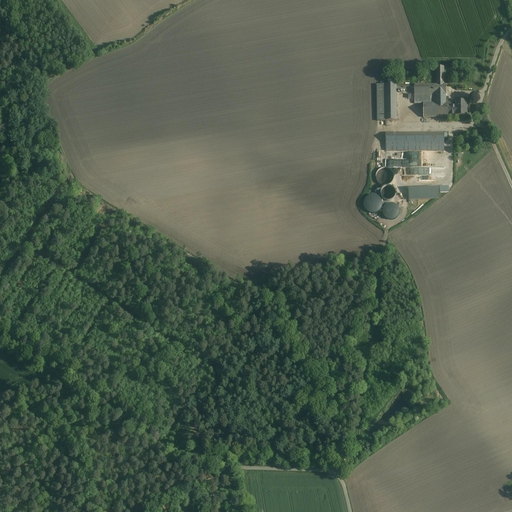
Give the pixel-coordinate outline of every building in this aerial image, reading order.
[(443,67),(437,67),(437,85),(414,85),(414,95),(435,95),(435,103),(423,103),(423,117),(444,117),(446,103),(446,85),(443,85),(443,67)] [(385,121),(385,85),(377,85),(378,121),(385,121)] [(396,90),(396,85),(385,85),(385,121),(396,121),(396,90)] [(435,95),(414,95),(414,104),(423,103),(435,103),(435,95)] [(454,107),(448,107),(448,103),(446,103),(444,117),(444,118),(448,118),(448,115),(456,115),(456,116),(466,116),(466,108),(468,108),(468,102),(466,102),(466,101),(456,101),(456,108),(454,108),(454,107)] [(427,133),(402,133),(402,143),(385,143),(386,151),(444,151),(444,143),(427,143),(427,133)] [(402,133),(385,134),(385,143),(402,143),(402,133)] [(444,133),(427,133),(427,143),(444,143),(444,133)] [(444,166),(441,161),(435,166),(439,170),(444,166)] [(384,167),(382,167),(381,168),(380,168),(379,169),(378,170),(377,171),(376,173),(376,174),(375,175),(375,176),(375,177),(376,178),(376,179),(376,180),(377,181),(378,183),(379,183),(379,184),(380,185),(382,185),(384,186),(385,186),(387,185),(388,185),(389,185),(390,184),(391,183),(392,182),(393,181),(393,180),(394,179),(394,178),(394,177),(394,176),(394,175),(394,174),(394,173),(393,172),(393,171),(392,170),(391,169),(390,169),(390,168),(389,168),(388,167),(386,167),(384,167)] [(409,200),(442,199),(442,193),(452,193),(452,186),(448,186),(448,184),(417,184),(417,189),(409,189),(409,200)] [(390,187),(389,186),(388,186),(387,187),(386,187),(385,187),(384,188),(383,188),(383,189),(382,190),(381,191),(381,192),(381,193),(381,194),(381,195),(381,196),(382,197),(382,198),(383,199),(384,200),(385,200),(386,201),(387,201),(389,201),(390,201),(391,201),(392,200),(393,200),(394,199),(395,198),(395,196),(396,196),(396,195),(396,194),(396,192),(395,191),(395,190),(394,189),(393,188),(392,188),(391,187),(390,187)] [(372,196),(370,196),(368,197),(367,197),(366,198),(365,199),(364,200),(364,202),(363,203),(363,204),(363,205),(363,206),(363,207),(364,208),(364,209),(365,211),(366,212),(366,213),(367,213),(368,214),(369,214),(371,215),(373,215),(375,214),(376,214),(377,214),(378,213),(379,212),(380,211),(381,210),(381,209),(382,208),(382,207),(382,206),(382,205),(382,204),(382,203),(381,202),(381,201),(380,200),(380,199),(379,198),(378,198),(377,197),(376,197),(375,196),(374,196),(372,196)] [(393,204),(392,204),(391,204),(389,204),(388,205),(387,205),(386,206),(385,207),(384,208),(384,209),(384,210),(383,210),(383,212),(383,213),(384,214),(384,215),(385,216),(385,217),(386,218),(387,218),(388,219),(390,219),(391,219),(393,219),(394,219),(395,218),(396,217),(397,216),(397,215),(398,214),(398,213),(398,212),(398,210),(398,209),(398,208),(397,208),(396,207),(396,206),(395,205),(394,205),(393,204)]
